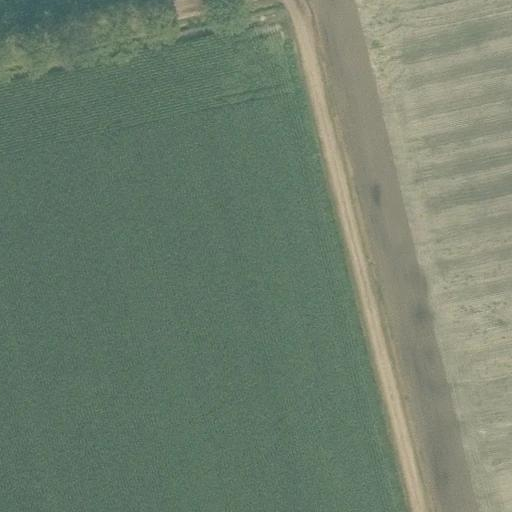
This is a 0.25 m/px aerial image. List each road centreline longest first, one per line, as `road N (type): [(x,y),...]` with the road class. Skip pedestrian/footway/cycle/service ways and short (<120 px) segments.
road 1 (track): [(294,0),(421,511)]
road 2 (track): [(235,0),(0,55)]
